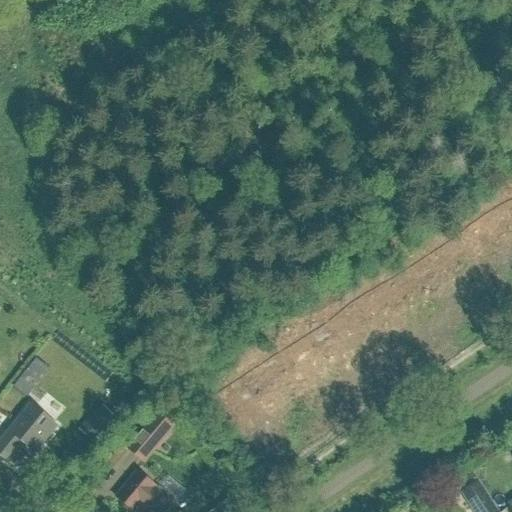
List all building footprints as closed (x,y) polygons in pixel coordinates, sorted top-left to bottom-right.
[(0,441),(0,457),(9,464),(22,448),(24,446),(35,455),(58,427),(30,404),(17,420),(6,434),(0,441)] [(102,406),(79,430),(96,447),(119,423),(119,422),(102,406)] [(158,415),(129,450),(144,462),(173,427),(158,415)] [(67,450),(55,465),(62,470),(64,472),(70,464),(76,457),(67,450)] [(149,511),(173,511),(179,506),(139,472),(118,497),(136,511),(137,511),(142,506),(149,511)] [(461,493),(472,511),(498,511),(479,482),(478,483),(461,493)] [(240,511),(233,499),(212,511),(240,511)]
